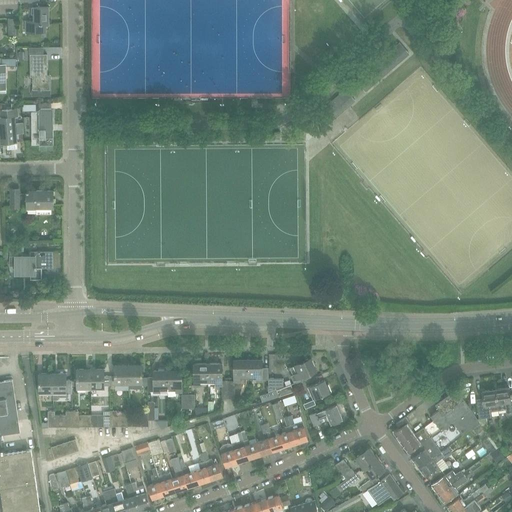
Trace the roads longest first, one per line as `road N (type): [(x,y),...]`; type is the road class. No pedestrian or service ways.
road 1 (residential): [(375,425),(169,511)]
road 2 (secondary): [(343,323),(511,321)]
road 3 (residential): [(74,168),(72,0)]
road 4 (residential): [(47,511),(24,349)]
road 5 (secondary): [(187,317),(343,323)]
road 6 (residential): [(511,363),(462,369),(375,425)]
road 7 (residential): [(75,314),(74,168)]
